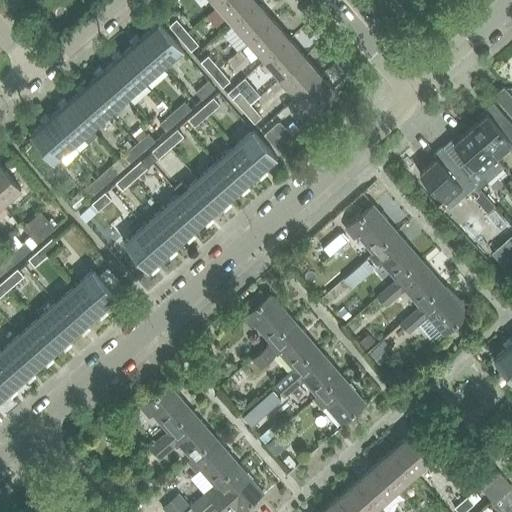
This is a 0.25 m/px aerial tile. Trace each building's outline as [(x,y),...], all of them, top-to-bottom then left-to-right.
[(223,0),(217,6),(232,24),(257,2),(255,0),(223,0)] [(232,24),(248,42),(273,20),(257,2),(232,24)] [(169,25),(180,38),(187,32),(176,20),(169,25)] [(248,42),(264,60),(289,38),(273,20),(248,42)] [(159,23),(140,40),(162,65),(181,49),(159,23)] [(187,32),(180,38),(191,51),(198,45),(187,32)] [(264,60),(279,78),(305,56),(289,38),(264,60)] [(140,40),(122,55),(144,80),(162,65),(140,40)] [(122,55),(104,71),(126,96),(144,80),(122,55)] [(201,62),(212,75),(219,68),(207,56),(201,62)] [(279,78),(295,96),(320,74),(305,56),(279,78)] [(219,68),(212,75),(221,86),(229,80),(219,68)] [(104,71),(86,86),(108,112),(126,96),(104,71)] [(320,74),(295,96),(312,114),(337,92),(320,74)] [(195,92),(202,100),(215,88),(209,80),(195,92)] [(86,86),(69,102),(90,128),(108,112),(86,86)] [(511,96),(503,87),(493,95),(511,116),(511,96)] [(231,97),(243,111),(251,104),(239,91),(231,97)] [(214,99),(202,110),(209,117),(221,106),(214,99)] [(186,100),(173,112),(180,119),(192,108),(186,100)] [(485,114),(469,128),(496,159),(511,145),(511,142),(511,141),(511,139),(511,124),(491,101),(482,110),(485,114)] [(69,102),(51,118),(72,143),(81,135),(87,143),(97,135),(90,128),(69,102)] [(251,104),(243,111),(254,123),(261,116),(251,104)] [(209,117),(202,110),(190,121),(196,128),(209,117)] [(180,119),(173,112),(160,123),(167,131),(180,119)] [(72,143),(51,118),(32,134),(54,159),(72,143)] [(264,134),(275,147),(282,141),(271,127),(264,134)] [(449,140),(441,147),(474,185),(475,185),(483,177),(487,181),(503,166),(497,159),(496,159),(469,128),(452,143),(449,140)] [(178,131),(166,141),(172,149),(185,138),(178,131)] [(149,132),(136,144),(143,151),(156,140),(149,132)] [(254,132),(235,148),(257,172),(275,156),(254,132)] [(172,149),(166,141),(153,152),(160,160),(172,149)] [(143,151),(136,144),(124,155),(131,162),(143,151)] [(474,185),(441,147),(432,155),(435,159),(418,174),(448,208),(474,185)] [(235,148),(217,163),(239,188),(257,172),(235,148)] [(13,170),(19,165),(13,159),(7,165),(13,170)] [(142,162),(130,173),(136,180),(149,170),(142,162)] [(0,163),(0,200),(2,204),(21,187),(0,163)] [(217,163),(199,179),(221,204),(239,188),(217,163)] [(112,165),(100,176),(106,183),(119,172),(112,165)] [(136,180),(130,173),(117,184),(124,191),(136,180)] [(106,183),(100,176),(87,187),(94,195),(106,183)] [(182,180),(175,187),(182,195),(203,220),(221,204),(199,179),(189,188),(182,180)] [(481,192),(474,198),(487,212),(494,206),(481,192)] [(106,194),(94,204),(100,212),(113,201),(106,194)] [(182,195),(164,211),(185,235),(203,220),(182,195)] [(358,234),(373,250),(396,230),(372,203),(345,228),(354,238),(358,234)] [(164,211),(146,226),(167,251),(185,235),(164,211)] [(37,232),(43,239),(56,228),(49,220),(37,232)] [(167,251),(146,226),(127,242),(149,267),(167,251)] [(381,260),(396,277),(419,257),(396,230),(373,250),(368,255),(376,264),(381,260)] [(339,232),(322,247),(329,255),(346,240),(339,232)] [(511,236),(510,235),(501,243),(511,255),(511,236)] [(55,239),(42,250),(49,257),(61,246),(55,239)] [(25,242),(13,253),(19,260),(31,249),(25,242)] [(49,257),(42,250),(29,261),(36,268),(49,257)] [(19,260),(13,253),(0,264),(6,271),(19,260)] [(392,282),(376,295),(386,306),(406,288),(420,304),(443,284),(419,257),(396,277),(392,282)] [(366,258),(358,265),(366,273),(373,267),(366,258)] [(18,270),(5,281),(12,289),(25,278),(18,270)] [(94,271),(76,288),(97,312),(116,296),(94,271)] [(0,299),(12,289),(5,281),(0,286),(0,299)] [(339,282),(329,290),(337,299),(346,291),(339,282)] [(443,284),(420,304),(401,321),(409,330),(428,313),(444,332),(467,312),(443,284)] [(76,288),(58,303),(79,328),(97,312),(76,288)] [(256,324),(270,340),(294,320),(270,293),(243,317),(252,327),(256,324)] [(58,303),(40,319),(61,344),(79,328),(58,303)] [(40,319),(22,335),(43,360),(61,344),(40,319)] [(278,350),(294,368),(318,347),(294,320),(270,340),(251,357),(259,366),(278,350)] [(367,333),(358,342),(364,349),(374,340),(367,333)] [(22,335),(4,351),(25,375),(43,360),(22,335)] [(377,344),(368,352),(379,364),(395,350),(384,337),(377,344)] [(204,340),(195,348),(200,354),(203,357),(212,349),(204,340)] [(511,343),(495,359),(511,377),(511,343)] [(302,377),(317,395),(341,374),(318,347),(294,368),(275,384),(283,393),(302,377)] [(4,351),(0,353),(0,383),(7,391),(25,375),(4,351)] [(341,374),(317,395),(313,398),(321,407),(325,403),(341,422),(365,401),(341,374)] [(153,414),(167,430),(191,409),(168,383),(140,407),(149,417),(153,414)] [(272,390),(249,411),(243,416),(251,425),(257,420),(280,399),(272,390)] [(163,434),(149,446),(160,459),(174,447),(175,448),(180,444),(191,458),(215,437),(191,409),(167,430),(163,434)] [(120,412),(111,421),(118,429),(128,421),(120,412)] [(279,425),(283,425),(286,422),(287,418),(284,414),(279,414),(276,416),(276,421),(279,425)] [(282,431),(271,441),(281,452),(292,442),(282,431)] [(411,433),(393,449),(414,473),(433,457),(411,433)] [(199,467),(215,485),(239,464),(215,437),(191,458),(187,461),(195,471),(199,467)] [(460,464),(468,474),(487,458),(478,448),(460,464)] [(393,449),(375,465),(396,489),(414,473),(393,449)] [(468,474),(476,483),(495,467),(487,458),(468,474)] [(210,488),(190,506),(195,511),(211,511),(217,507),(221,511),(238,511),(262,491),(253,481),(239,464),(215,485),(210,488)] [(375,465),(356,481),(378,505),(396,489),(375,465)] [(476,483),(484,492),(503,476),(495,467),(476,483)] [(127,469),(112,482),(120,491),(135,478),(127,469)] [(484,492),(490,500),(492,501),(511,485),(503,476),(484,492)] [(356,481),(339,496),(352,511),(369,511),(378,505),(356,481)] [(492,501),(500,510),(511,499),(511,486),(511,485),(492,501)] [(179,496),(163,509),(166,511),(183,511),(189,507),(179,496)] [(352,511),(339,496),(321,511),(352,511)] [(454,506),(458,511),(462,511),(472,503),(466,496),(454,506)] [(511,511),(511,499),(500,510),(501,511),(511,511)]
